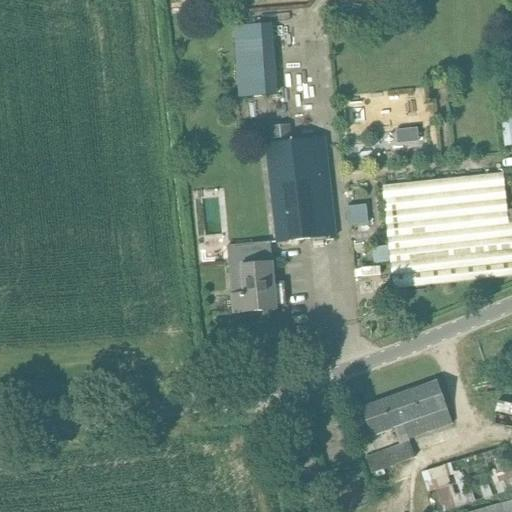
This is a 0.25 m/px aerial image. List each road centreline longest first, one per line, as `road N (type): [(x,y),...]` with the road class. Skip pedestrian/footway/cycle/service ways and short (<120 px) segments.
road 1 (unclassified): [(285,386),(0,423)]
road 2 (unclassified): [(285,386),(404,350),(511,305)]
road 3 (track): [(319,511),(285,386)]
